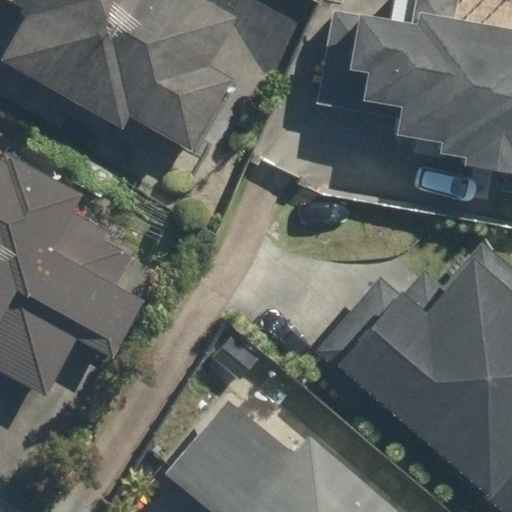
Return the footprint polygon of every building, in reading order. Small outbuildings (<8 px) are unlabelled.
[(240,13),(217,0),(12,0),(24,6),(0,48),(0,100),(61,134),(71,116),(115,141),(134,108),(197,143),(234,76),(211,63),(240,13)] [(511,27),(330,0),(327,0),(311,106),(393,118),(389,148),(511,166),(511,27)] [(87,198),(0,152),(0,370),(50,396),(78,342),(116,362),(149,299),(113,280),(128,250),(74,222),(87,198)] [(401,247),(316,345),(491,499),(511,474),(511,261),(480,234),(439,281),(401,247)] [(405,511),(310,427),(294,445),(228,387),(159,463),(213,511),(405,511)]
